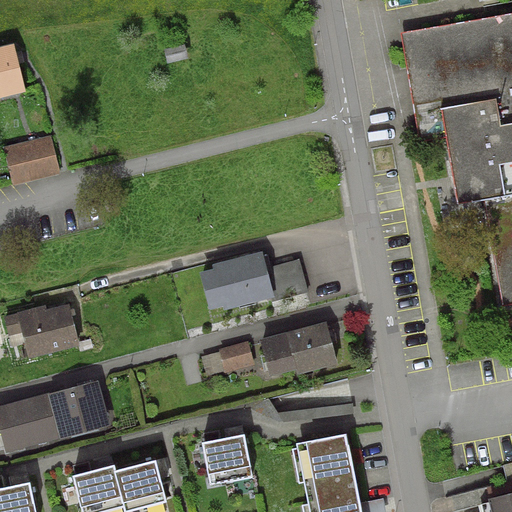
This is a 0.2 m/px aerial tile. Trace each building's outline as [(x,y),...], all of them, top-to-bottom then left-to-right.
[(511,12),(401,32),(421,143),(445,139),(458,207),(485,204),(504,309),(511,307),(511,12)] [(14,43),(0,46),(0,98),(26,92),(14,43)] [(51,135),(3,146),(12,185),(26,181),(60,173),(51,135)] [(263,250),(212,263),(213,268),(199,272),(209,310),(223,306),(224,310),(271,297),(272,301),(308,292),(299,258),(268,266),(263,250)] [(46,305),(17,312),(17,313),(22,332),(28,358),(79,345),(69,304),(47,309),(46,305)] [(22,332),(17,313),(4,317),(9,336),(22,332)] [(326,321),(260,339),(270,376),(295,369),(297,375),(338,364),(326,321)] [(255,365),(248,341),(218,349),(219,352),(202,356),(207,375),(224,371),(224,373),(255,365)] [(99,380),(0,405),(0,430),(5,449),(6,453),(110,426),(99,380)] [(362,511),(348,433),(296,443),(309,511),(362,511)] [(244,434),(202,442),(211,486),(253,478),(244,434)] [(114,464),(72,475),(82,511),(103,511),(123,507),(123,511),(130,511),(168,502),(156,459),(116,470),(114,464)] [(511,463),(503,465),(507,481),(511,479),(511,463)] [(36,511),(30,482),(0,488),(0,511),(36,511)] [(511,511),(511,493),(489,499),(492,511),(511,511)]
